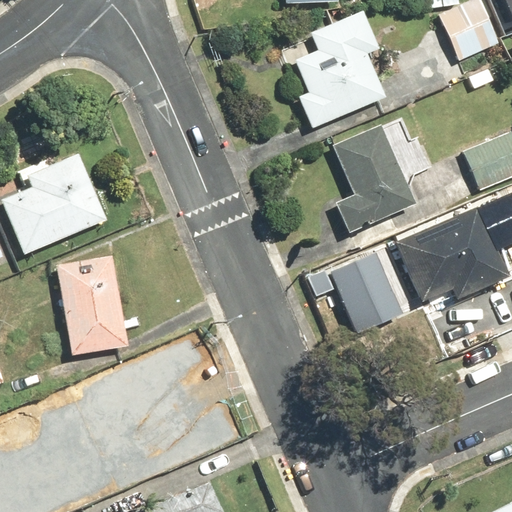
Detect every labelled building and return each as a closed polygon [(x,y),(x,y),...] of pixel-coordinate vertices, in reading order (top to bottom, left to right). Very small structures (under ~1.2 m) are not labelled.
[(478,0),(476,0),(439,16),(457,60),(497,44),(478,0)] [(511,0),(499,0),(509,23),(511,21),(511,0)] [(311,47),(287,58),(301,90),(291,94),(304,125),(397,85),(361,3),(303,28),(311,47)] [(408,199),(374,120),(322,142),(344,192),(327,199),(340,229),(408,199)] [(462,152),(476,190),(511,177),(511,138),(510,135),(462,152)] [(28,185),(0,196),(0,198),(21,251),(103,217),(75,148),(21,170),(28,185)] [(511,194),(391,241),(413,296),(440,285),(444,295),(499,273),(489,247),(511,238),(511,194)] [(330,264),(353,324),(397,307),(373,247),(330,264)] [(107,251),(48,261),(62,353),(122,343),(107,251)] [(134,365),(82,383),(104,429),(170,475),(198,430),(142,388),(134,365)] [(201,478),(119,511),(210,511),(215,510),(201,478)] [(511,511),(511,496),(478,511),(511,511)]
